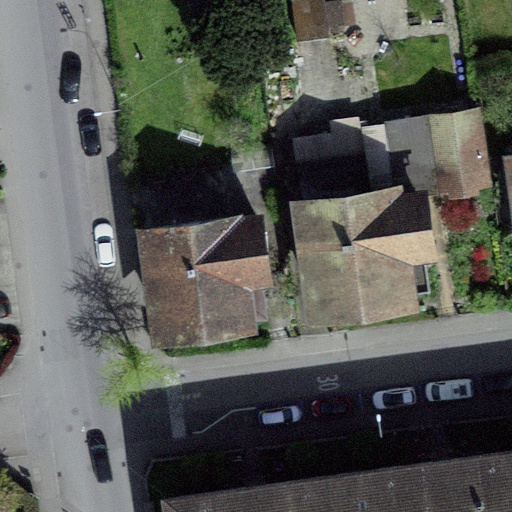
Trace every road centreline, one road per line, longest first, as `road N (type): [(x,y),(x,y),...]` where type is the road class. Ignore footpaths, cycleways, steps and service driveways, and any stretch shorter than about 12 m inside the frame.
road 1 (residential): [(511,367),(79,430)]
road 2 (residential): [(29,0),(79,430)]
